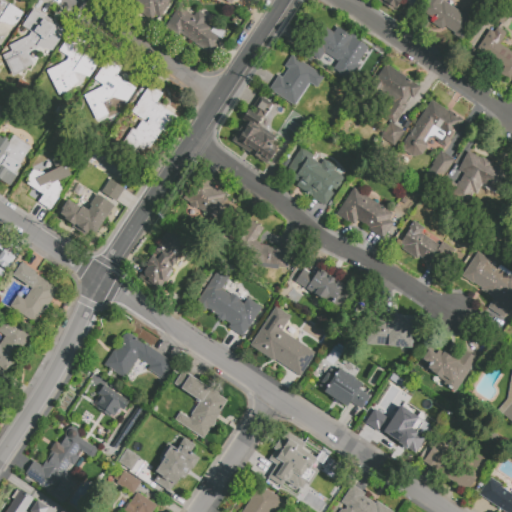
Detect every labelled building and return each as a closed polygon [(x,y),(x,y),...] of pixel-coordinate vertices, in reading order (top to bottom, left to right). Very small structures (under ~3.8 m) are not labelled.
[(0,22),(0,0),(5,0),(5,1),(23,13),(15,26),(0,22)] [(173,0),(161,18),(155,16),(149,11),(134,3),(135,1),(133,0),(173,0)] [(401,0),(393,12),(375,0),(401,0)] [(429,0),(442,0),(474,21),(463,38),(444,26),(442,30),(431,24),(434,20),(422,12),(429,0)] [(179,7),(193,16),(197,10),(208,18),(204,24),(212,29),(210,32),(221,39),(211,55),(181,35),(178,39),(164,29),(179,7)] [(28,52),(34,64),(31,65),(25,68),(27,71),(12,78),(2,55),(12,51),(9,45),(24,39),(29,35),(31,32),(22,26),(33,8),(66,30),(52,50),(45,47),(40,45),(28,52)] [(501,23),(489,16),(494,8),(506,15),(501,23)] [(318,60),(309,54),(326,27),(333,32),(337,27),(350,35),(351,33),(357,37),(356,39),(366,46),(360,55),(358,53),(355,58),(359,60),(347,78),(333,68),(337,61),(323,52),(318,60)] [(511,76),(510,80),(500,73),(506,63),(479,46),(489,30),(493,32),(497,27),(506,33),(500,43),(511,51),(511,76)] [(83,82),(79,85),(58,94),(46,71),(66,60),(68,57),(59,51),(69,34),(90,47),(85,55),(98,63),(90,76),(85,74),(83,82)] [(269,89),(278,76),(282,79),(288,69),(284,66),(291,55),(324,77),(316,88),(310,83),(294,106),(269,89)] [(117,75),(136,88),(126,102),(112,97),(102,103),(108,116),(95,122),(89,110),(83,97),(104,86),(94,79),(108,57),(122,66),(117,75)] [(373,82),(385,63),(421,87),(414,98),(411,96),(404,106),(405,107),(394,124),(384,117),(397,98),(373,82)] [(131,112),(150,85),(163,94),(156,105),(158,106),(159,105),(177,117),(167,131),(166,130),(164,132),(162,130),(150,148),(146,146),(143,151),(140,149),(136,155),(120,144),(131,128),(135,130),(142,121),(146,123),(149,119),(147,118),(145,121),(131,112)] [(251,109),(259,96),(272,105),(264,118),(262,117),(258,123),(261,125),(260,126),(276,137),(271,144),(277,148),(269,160),(263,157),(260,161),(249,153),(249,152),(232,141),(245,120),(242,119),(249,109),(253,112),(254,111),(251,109)] [(416,134),(409,134),(403,142),(405,151),(413,157),(422,155),(427,146),(427,143),(429,139),(433,138),(438,141),(438,143),(445,147),(463,120),(449,110),(448,111),(431,100),(414,125),(416,134)] [(390,122),(404,131),(394,147),(380,138),(390,122)] [(0,178),(0,137),(2,139),(4,136),(9,139),(7,142),(8,143),(13,135),(31,147),(19,165),(21,166),(16,172),(18,173),(10,185),(0,178)] [(440,150),(453,159),(435,186),(421,177),(440,150)] [(467,151),(500,169),(502,172),(503,175),(503,180),(503,185),(499,194),(481,184),(476,195),(473,193),(466,206),(450,197),(458,181),(460,182),(464,173),(458,170),(467,151)] [(26,184),(28,181),(25,180),(33,168),(46,172),(56,167),(51,156),(61,152),(67,164),(71,174),(60,181),(63,188),(51,209),(39,201),(43,194),(26,184)] [(307,157),(319,165),(318,166),(319,167),(324,160),(326,161),(327,160),(334,165),(333,167),(336,168),(333,172),(344,179),(336,191),(332,188),(330,192),(333,194),(325,206),(296,187),(299,182),(293,179),(307,157)] [(195,201),(186,203),(185,197),(196,195),(191,192),(201,176),(217,186),(215,188),(226,195),(224,197),(233,203),(220,224),(200,210),(197,211),(195,201)] [(110,179),(124,188),(115,201),(101,192),(110,179)] [(85,187),(80,197),(72,192),(78,183),(85,187)] [(392,214),(388,219),(394,223),(382,240),(369,230),(370,229),(359,221),(355,227),(338,215),(345,205),(343,203),(354,188),(392,214)] [(97,194),(112,205),(96,231),(91,227),(86,234),(58,215),(63,209),(61,208),(67,199),(81,208),(82,207),(88,211),(92,205),(91,204),(97,194)] [(289,250),(287,269),(247,264),(229,252),(250,220),(262,228),(255,240),(259,243),(258,245),(267,245),(267,247),(289,250)] [(442,241),(454,250),(441,268),(435,264),(429,263),(418,256),(416,259),(402,248),(403,246),(400,243),(410,228),(409,227),(414,221),(424,228),(421,233),(439,246),(442,241)] [(161,239),(168,228),(189,242),(166,276),(170,279),(165,286),(163,285),(159,290),(151,284),(150,286),(139,278),(140,276),(136,273),(139,267),(144,271),(147,267),(146,266),(163,240),(161,239)] [(8,268),(4,265),(3,267),(0,265),(0,255),(3,250),(15,257),(8,268)] [(511,305),(503,318),(487,307),(493,299),(480,290),(482,288),(474,283),(473,284),(461,276),(478,252),(490,260),(488,263),(496,269),(499,265),(510,272),(511,271),(511,305)] [(10,307),(18,296),(24,300),(31,288),(13,276),(21,263),(36,272),(34,274),(58,289),(36,323),(10,307)] [(295,283),(304,269),(314,276),(317,271),(319,273),(321,270),(326,273),(325,276),(327,278),(329,276),(334,279),(333,281),(336,283),(337,281),(343,285),(342,287),(344,289),(335,302),(327,297),(324,301),(314,294),(316,291),(308,285),(305,289),(295,283)] [(247,298),(261,307),(248,326),(249,327),(242,337),(227,327),(229,325),(223,321),(222,323),(216,318),(217,316),(206,309),(203,312),(194,306),(216,272),(227,279),(221,290),(229,295),(231,293),(239,299),(238,301),(243,304),(247,298)] [(276,306),(291,316),(282,330),(316,353),(300,377),(250,344),(276,306)] [(386,346),(365,345),(366,333),(367,321),(376,321),(386,322),(386,314),(402,315),(401,317),(412,317),(412,318),(413,318),(413,321),(411,321),(411,348),(388,346),(386,346)] [(0,367),(0,343),(5,336),(0,332),(0,324),(4,318),(34,338),(26,350),(21,346),(14,356),(18,358),(8,373),(0,367)] [(145,343),(174,364),(163,381),(147,369),(149,365),(147,364),(147,365),(137,359),(124,378),(104,365),(121,338),(124,335),(127,333),(130,334),(135,336),(138,339),(137,340),(144,345),(145,343)] [(429,350),(435,354),(438,350),(442,353),(443,351),(457,361),(465,350),(478,359),(455,393),(443,385),(445,382),(441,379),(441,380),(426,370),(430,365),(422,360),(429,350)] [(324,392),(339,368),(361,383),(358,389),(369,396),(361,409),(349,402),(346,407),(324,392)] [(215,421),(227,401),(183,370),(174,384),(200,402),(189,419),(179,413),(174,420),(203,439),(209,429),(211,428),(213,427),(214,425),(215,423),(215,421)] [(511,423),(497,410),(506,400),(511,370),(511,423)] [(103,384),(128,402),(123,410),(120,408),(114,417),(111,415),(109,417),(97,409),(99,406),(92,401),(103,384)] [(365,424),(374,410),(390,421),(399,407),(405,410),(412,415),(416,419),(409,430),(415,434),(417,431),(426,437),(414,454),(365,424)] [(43,466),(52,451),(50,450),(56,441),(61,444),(66,437),(66,431),(69,428),(74,426),(79,431),(80,437),(92,446),(96,448),(97,454),(93,457),(88,456),(87,454),(83,451),(68,471),(77,478),(70,488),(72,491),(64,501),(53,493),(56,488),(50,484),(46,489),(25,474),(34,460),(43,466)] [(268,476),(276,464),(268,458),(286,429),(305,442),(302,447),(317,458),(312,465),(319,470),(309,485),(305,482),(300,489),(285,479),(282,485),(268,476)] [(156,471),(165,457),(163,456),(172,443),(178,447),(185,438),(195,445),(191,452),(200,458),(193,470),(191,469),(185,479),(182,477),(172,491),(155,480),(159,474),(156,471)] [(423,461),(438,440),(470,463),(476,454),(488,462),(467,492),(423,461)] [(126,449),(139,458),(131,471),(117,462),(126,449)] [(123,471),(141,482),(133,495),(115,484),(123,471)] [(490,477),(502,485),(501,487),(511,495),(511,511),(504,511),(478,495),(490,477)] [(242,511),(250,500),(248,498),(257,485),(283,501),(276,511),(242,511)] [(377,501),(392,511),(333,511),(352,485),(365,494),(363,496),(375,504),(377,501)] [(20,489),(4,511),(23,511),(33,497),(20,489)] [(126,511),(124,510),(129,504),(137,492),(157,506),(152,511),(126,511)] [(36,498),(47,506),(43,511),(32,511),(29,510),(36,498)]
